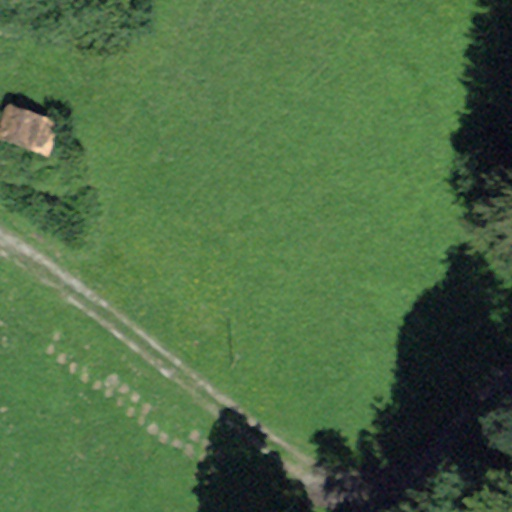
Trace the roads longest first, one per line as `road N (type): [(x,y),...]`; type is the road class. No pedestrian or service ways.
road 1 (track): [(0,236),(349,511)]
road 2 (track): [(511,388),(392,511)]
